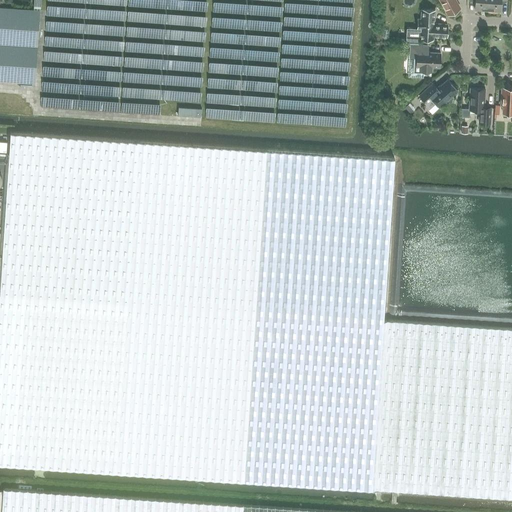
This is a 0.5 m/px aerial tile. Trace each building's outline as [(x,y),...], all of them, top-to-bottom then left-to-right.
[(440,0),(448,15),(459,8),(454,0),(440,0)] [(474,0),(474,10),(487,11),(487,0),(474,0)] [(487,0),(487,11),(499,12),(500,3),(503,2),(502,0),(503,0),(506,0),(505,0),(487,0)] [(0,7),(0,80),(35,83),(40,10),(0,7)] [(418,19),(417,28),(420,29),(420,38),(433,39),(433,36),(441,36),(446,37),(446,34),(447,24),(441,24),(434,23),(434,10),(421,9),(421,19),(418,19)] [(423,71),(431,72),(432,67),(440,67),(440,53),(426,52),(426,46),(410,45),(409,57),(416,58),(416,66),(423,66),(423,71)] [(427,104),(432,99),(439,107),(446,101),(447,103),(452,98),(451,96),(457,90),(447,79),(437,89),(432,83),(419,95),(427,104)] [(501,105),(502,105),(502,112),(502,113),(510,113),(510,120),(511,120),(511,88),(510,88),(508,85),(505,88),(502,88),(501,105)] [(479,110),(478,123),(490,123),(491,108),(484,107),(485,89),(470,88),(469,110),(479,110)] [(408,104),(405,107),(410,113),(413,110),(408,104)] [(178,107),(178,115),(201,117),(202,109),(178,107)] [(0,463),(511,498),(511,328),(383,321),(395,154),(9,127),(1,257),(0,256),(0,463)] [(350,511),(36,491),(3,489),(1,511),(350,511)]
